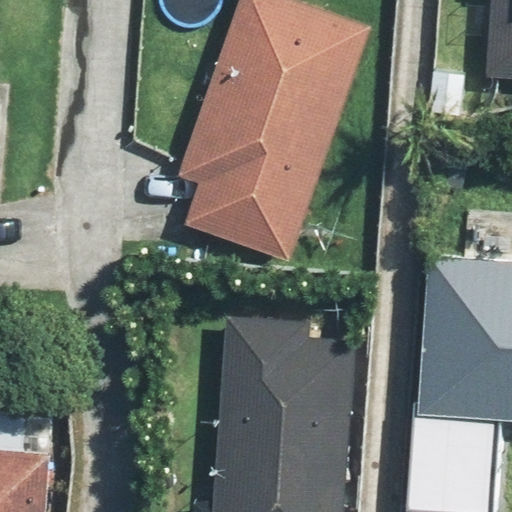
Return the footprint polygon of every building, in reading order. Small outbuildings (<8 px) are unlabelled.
[(292,261),(367,17),(310,0),(236,0),(183,177),(202,183),(188,229),(292,261)] [(511,0),(487,0),(488,76),(511,76),(511,0)] [(467,72),(423,69),(420,114),(463,117),(467,72)] [(474,189),(479,143),(440,140),(436,185),(474,189)] [(417,273),(411,416),(511,419),(511,258),(448,256),(447,274),(417,273)] [(346,511),(354,335),(311,333),(312,317),(223,313),(213,511),(346,511)] [(0,511),(50,511),(52,413),(0,412),(0,511)]
